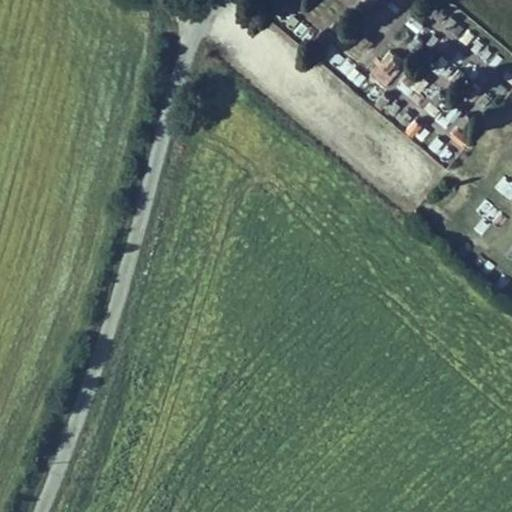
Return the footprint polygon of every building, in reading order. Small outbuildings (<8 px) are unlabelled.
[(315,51),(324,40),(287,6),(278,17),(315,51)] [(419,103),(425,93),(403,79),(413,62),(388,46),(371,74),(419,103)] [(461,91),(475,74),(444,48),(430,66),(461,91)] [(430,118),(446,129),(464,103),(413,67),(405,79),(440,104),(430,118)] [(403,118),(415,141),(430,133),(417,110),(403,118)] [(442,162),(453,154),(439,134),(429,142),(442,162)]
